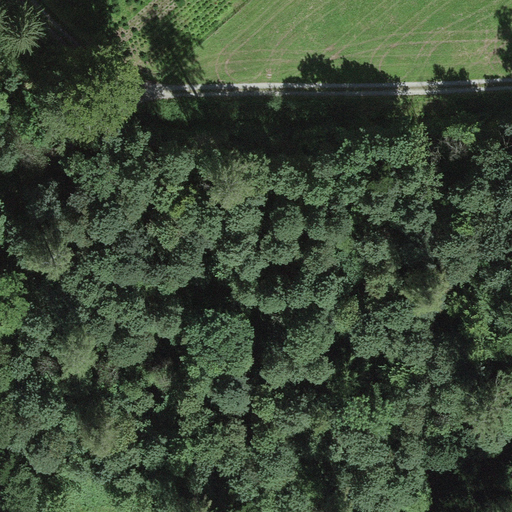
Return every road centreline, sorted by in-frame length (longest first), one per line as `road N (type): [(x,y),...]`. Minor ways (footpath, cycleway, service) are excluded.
road 1 (track): [(149,95),(219,87),(385,102),(511,88)]
road 2 (track): [(0,211),(66,137),(149,95)]
road 3 (track): [(30,0),(149,95)]
